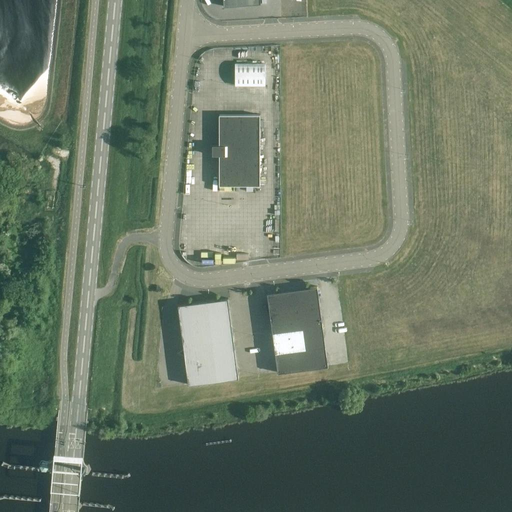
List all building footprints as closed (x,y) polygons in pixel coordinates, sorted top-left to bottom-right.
[(235,64),(235,85),(265,86),(266,64),(235,64)] [(260,185),(260,115),(220,115),(220,145),(213,145),(213,156),(220,156),(220,186),(260,185)] [(183,222),(183,234),(195,234),(195,222),(183,222)] [(318,286),(267,293),(269,303),(271,303),(274,323),(272,323),(274,343),(276,343),(279,362),(277,362),(278,373),(328,366),(327,356),(325,356),(322,337),(324,336),(322,316),(320,316),(317,297),(319,297),(318,286)] [(228,298),(178,305),(180,315),(182,315),(184,334),(182,335),(185,355),(187,355),(189,374),(188,374),(189,385),(239,378),(238,368),(236,368),(233,349),(235,348),(232,328),(230,328),(228,309),(230,309),(228,298)]
